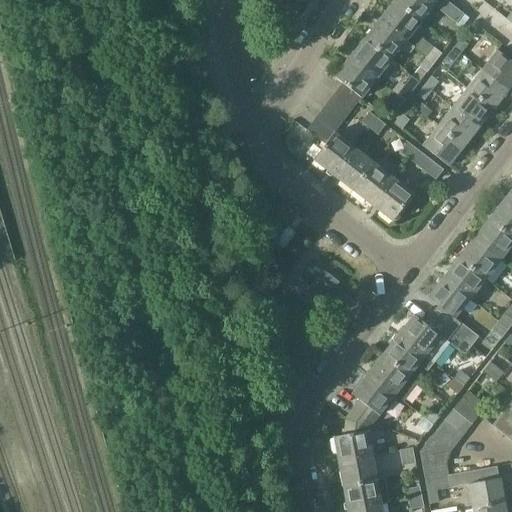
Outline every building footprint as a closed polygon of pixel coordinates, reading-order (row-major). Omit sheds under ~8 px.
[(432,0),(394,0),(393,1),(420,23),(430,10),(436,15),(439,12),(454,24),(460,29),(469,19),(462,13),(445,0),(435,0),(434,1),(432,0)] [(393,1),(379,20),(406,42),(406,41),(420,23),(393,1)] [(379,20),(364,40),(391,61),(400,49),(406,53),(410,53),(414,47),(406,41),(406,42),(379,20)] [(462,37),(452,48),(460,54),(470,43),(462,37)] [(364,40),(349,59),(376,80),(391,61),(364,40)] [(433,48),(426,57),(434,64),(441,54),(433,48)] [(460,54),(452,48),(446,57),(453,63),(460,54)] [(511,63),(496,51),(480,70),(507,91),(511,85),(511,63)] [(426,57),(411,77),(418,83),(434,64),(426,57)] [(334,78),(343,84),(361,99),(376,80),(349,59),(334,78)] [(480,70),(466,89),(493,110),(507,91),(480,70)] [(431,76),(423,86),(431,92),(439,83),(431,76)] [(411,77),(396,96),(404,102),(418,83),(411,77)] [(343,84),(336,92),(355,107),(361,99),(343,84)] [(431,92),(423,86),(416,95),(424,101),(431,92)] [(466,89),(451,108),(478,129),(493,110),(466,89)] [(336,92),(329,102),(347,116),(355,107),(336,92)] [(404,102),(396,96),(389,104),(397,110),(404,102)] [(414,98),(410,104),(415,109),(420,103),(414,98)] [(329,102),(321,112),(340,126),(347,116),(329,102)] [(451,108),(436,127),(463,148),(478,129),(451,108)] [(321,112),(314,121),(332,136),(334,133),(340,126),(321,112)] [(361,122),(369,129),(377,119),(369,113),(361,122)] [(393,125),(400,130),(408,120),(401,115),(393,125)] [(377,119),(369,129),(377,135),(385,125),(377,119)] [(313,160),(333,176),(355,149),(334,133),(332,136),(314,121),(306,131),(325,145),(313,160)] [(463,148),(436,127),(421,145),(448,167),(463,148)] [(400,153),(409,160),(417,150),(408,143),(400,153)] [(333,176),(353,192),(374,164),(355,149),(333,176)] [(417,150),(409,160),(435,181),(443,170),(417,150)] [(353,192),(373,207),(394,180),(374,164),(353,192)] [(394,180),(373,207),(392,222),(414,195),(394,180)] [(511,189),(503,201),(511,207),(511,189)] [(511,207),(503,201),(488,220),(511,238),(511,207)] [(511,238),(488,220),(473,240),(500,261),(511,245),(511,238)] [(473,240),(457,259),(485,281),(500,261),(473,240)] [(457,259),(442,279),(469,301),(485,281),(457,259)] [(305,295),(321,307),(340,283),(324,270),(305,295)] [(469,301),(442,279),(427,298),(454,320),(469,301)] [(511,319),(505,314),(498,322),(507,329),(511,323),(511,319)] [(413,315),(397,336),(433,364),(449,345),(464,356),(472,347),(452,331),(445,326),(438,335),(413,315)] [(507,329),(498,322),(492,330),(501,338),(507,329)] [(459,323),(452,331),(472,347),(479,338),(459,323)] [(397,336),(382,356),(409,377),(410,376),(419,364),(428,371),(433,364),(397,336)] [(382,356),(367,375),(394,396),(394,395),(403,402),(418,382),(410,376),(409,377),(382,356)] [(490,362),(482,372),(490,378),(496,382),(503,373),(490,362)] [(461,370),(454,379),(463,386),(469,378),(461,370)] [(490,378),(482,372),(475,382),(483,387),(490,378)] [(359,400),(346,416),(372,425),(378,416),(394,396),(367,375),(351,395),(359,400)] [(463,386),(454,379),(447,388),(456,394),(463,386)] [(467,393),(459,403),(478,417),(485,408),(467,393)] [(459,403),(452,412),(471,426),(478,417),(459,403)] [(429,409),(423,418),(432,425),(439,416),(429,409)] [(452,412),(445,421),(463,436),(471,426),(452,412)] [(511,413),(505,422),(498,430),(511,441),(511,413)] [(334,438),(339,464),(373,458),(368,432),(372,425),(346,416),(340,422),(343,436),(334,438)] [(432,425),(423,418),(416,426),(425,433),(432,425)] [(445,421),(438,430),(456,445),(463,436),(445,421)] [(438,430),(431,438),(450,453),(456,445),(438,430)] [(420,453),(423,471),(448,467),(447,464),(450,453),(431,438),(420,453)] [(401,457),(413,454),(412,448),(400,450),(401,457)] [(401,458),(402,466),(415,463),(413,456),(401,458)] [(339,464),(343,487),(377,481),(377,480),(373,458),(339,464)] [(423,471),(425,483),(450,478),(449,476),(448,467),(423,471)] [(468,485),(472,510),(506,504),(501,479),(500,479),(498,467),(449,476),(450,478),(425,483),(430,505),(439,503),(437,492),(451,489),(468,485)] [(343,487),(347,511),(351,511),(382,506),(381,504),(389,503),(384,479),(377,480),(377,481),(343,487)] [(406,489),(408,499),(422,497),(420,487),(406,489)] [(422,497),(408,499),(410,510),(424,508),(422,497)]
